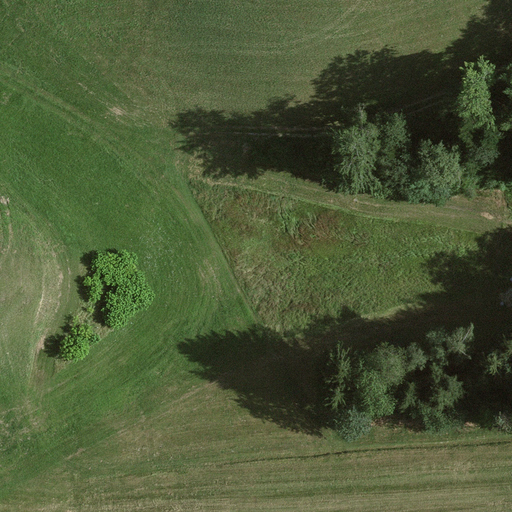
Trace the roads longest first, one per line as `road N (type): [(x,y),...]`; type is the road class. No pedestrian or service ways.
road 1 (track): [(511,64),(343,139),(222,135),(211,150)]
road 2 (track): [(211,150),(356,191),(511,201)]
